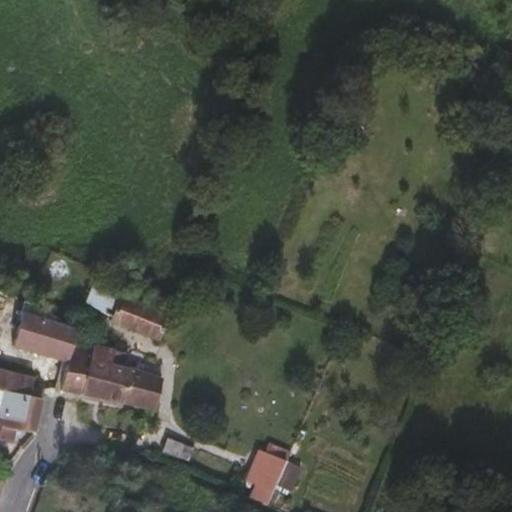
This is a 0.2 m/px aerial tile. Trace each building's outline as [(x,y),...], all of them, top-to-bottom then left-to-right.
[(173,346),(188,313),(161,302),(157,310),(131,299),(130,302),(111,294),(104,310),(123,319),(122,323),(173,346)] [(86,347),(89,336),(38,318),(33,316),(32,315),(23,331),(19,346),(55,357),(72,363),(80,366),(84,354),(86,347)] [(97,398),(108,353),(86,347),(84,354),(80,366),(75,393),(97,398)] [(166,412),(173,384),(130,372),(122,370),(125,359),(126,357),(108,353),(97,398),(166,412)] [(70,371),(72,363),(55,357),(52,365),(70,371)] [(130,372),(133,362),(125,359),(122,370),(130,372)] [(51,393),(54,381),(39,377),(36,389),(51,393)] [(47,434),(57,395),(51,393),(36,389),(34,398),(10,392),(0,434),(0,440),(29,447),(34,433),(47,434)] [(197,465),(203,451),(179,441),(172,454),(197,465)] [(267,509),(286,462),(263,453),(247,492),(254,496),(256,492),(259,493),(255,503),(267,509)]
